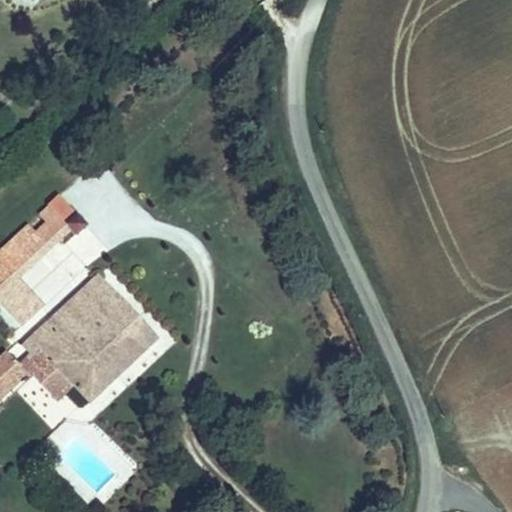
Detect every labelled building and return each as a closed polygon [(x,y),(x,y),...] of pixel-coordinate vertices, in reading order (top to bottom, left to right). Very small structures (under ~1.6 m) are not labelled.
[(63,201),(53,212),(73,234),(78,240),(89,230),(63,201)] [(53,212),(43,220),(50,227),(60,238),(15,279),(18,283),(73,234),(53,212)] [(0,272),(0,306),(24,332),(45,312),(18,283),(15,279),(60,238),(50,227),(39,237),(0,272)] [(39,237),(32,230),(0,260),(0,272),(39,237)] [(100,282),(56,322),(62,329),(106,288),(100,282)] [(56,322),(34,343),(77,387),(95,407),(160,344),(106,288),(62,329),(56,322)] [(27,377),(0,402),(0,414),(38,379),(60,402),(77,387),(34,343),(27,349),(35,358),(23,370),(24,371),(22,372),(27,377)] [(23,370),(11,357),(0,366),(0,402),(27,377),(22,372),(24,371),(23,370)]
